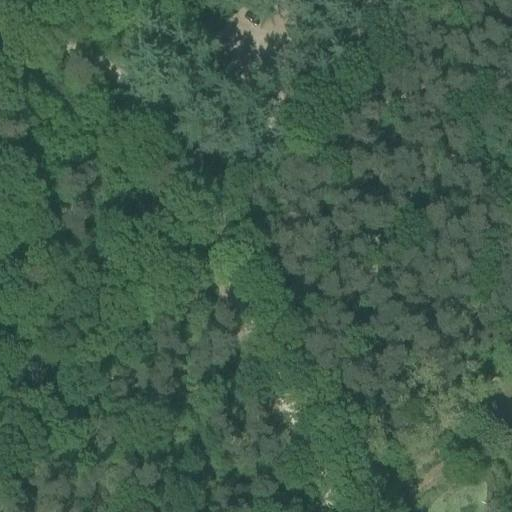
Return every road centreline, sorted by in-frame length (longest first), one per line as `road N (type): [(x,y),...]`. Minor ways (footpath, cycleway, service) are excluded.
road 1 (track): [(334,511),(240,309),(207,201)]
road 2 (track): [(207,201),(269,147),(277,114),(257,52),(309,0)]
road 3 (track): [(0,13),(143,95)]
road 4 (track): [(207,201),(182,145),(143,95)]
